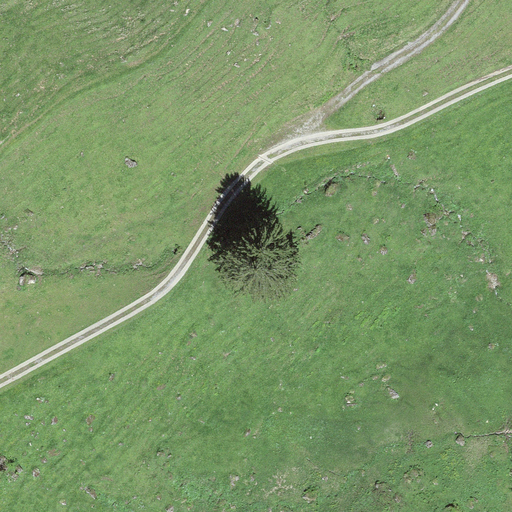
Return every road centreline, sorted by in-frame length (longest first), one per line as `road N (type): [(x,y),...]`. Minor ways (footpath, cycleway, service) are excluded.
road 1 (track): [(0,356),(150,291),(272,149),(454,106),(511,83)]
road 2 (track): [(272,149),(466,0)]
